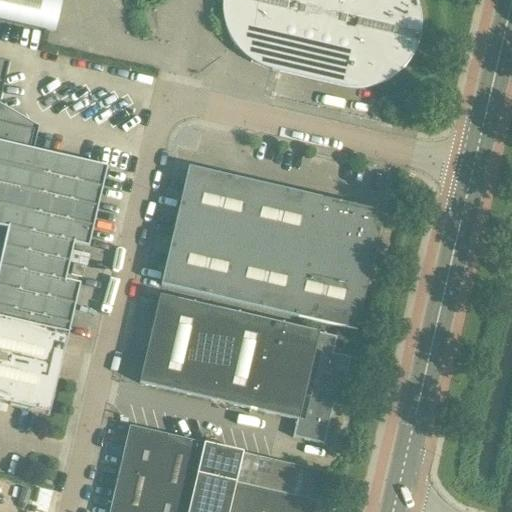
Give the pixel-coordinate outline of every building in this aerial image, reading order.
[(52,0),(0,0),(0,21),(45,32),(52,0)] [(421,21),(421,14),(419,8),(418,3),(416,0),(222,0),(222,4),(222,9),(222,16),(223,21),(224,26),(226,31),(228,36),(230,41),(233,46),(236,49),(240,54),(245,58),(249,61),(254,64),(259,67),(265,69),(270,71),(350,89),(355,90),(361,89),(367,89),(370,88),(376,86),(381,84),(387,82),(392,79),(397,75),(401,72),(405,67),(409,63),(412,57),(415,52),(417,47),(419,41),(420,39),(421,33),(421,27),(421,21)] [(0,228),(8,230),(0,264),(0,319),(68,335),(80,286),(65,282),(74,245),(88,249),(107,169),(29,151),(33,132),(20,129),(21,123),(9,116),(7,126),(0,124),(0,96),(7,65),(0,62),(0,228)] [(161,287),(356,333),(384,215),(188,169),(161,287)] [(84,268),(73,265),(71,276),(81,279),(84,268)] [(159,297),(139,385),(297,422),(293,439),(324,446),(333,406),(339,407),(350,360),(332,355),(337,339),(159,297)] [(68,335),(0,319),(0,403),(50,415),(68,335)] [(129,428),(109,511),(314,511),(323,474),(243,455),(129,428)]
